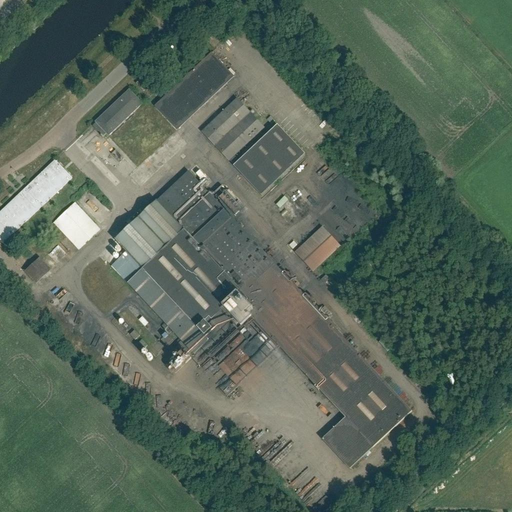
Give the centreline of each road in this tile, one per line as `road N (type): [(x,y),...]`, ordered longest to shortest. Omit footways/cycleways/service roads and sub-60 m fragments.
road 1 (unclassified): [(0,174),(196,0)]
road 2 (unknown): [(128,210),(50,285),(37,286),(0,255)]
road 3 (unknown): [(128,210),(234,86)]
